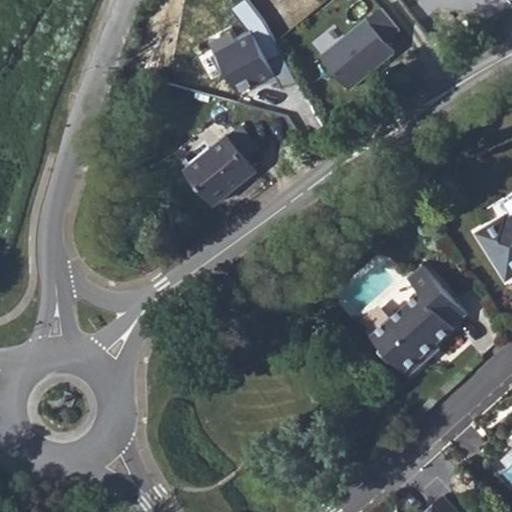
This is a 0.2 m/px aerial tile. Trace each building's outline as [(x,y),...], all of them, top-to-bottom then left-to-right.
[(241,19),(250,2),(246,0),(231,0),(225,11),(241,19)] [(402,30),(383,7),(326,54),(353,87),(397,52),(389,41),(402,30)] [(299,79),(283,50),(270,57),(254,26),(238,35),(240,39),(214,53),(224,71),(230,68),(242,90),(266,77),(269,81),(279,76),(285,87),(299,79)] [(261,147),(243,124),(190,167),(218,203),(259,169),(249,157),(261,147)] [(509,212),(479,231),(509,280),(511,277),(511,195),(506,199),(505,204),(509,212)] [(384,343),(383,350),(393,360),(400,361),(412,375),(430,359),(426,354),(439,343),(457,327),(456,325),(470,313),(426,263),(411,277),(423,291),(375,333),(384,343)] [(443,347),(439,343),(426,354),(430,359),(443,347)] [(459,511),(444,494),(424,511),(459,511)]
